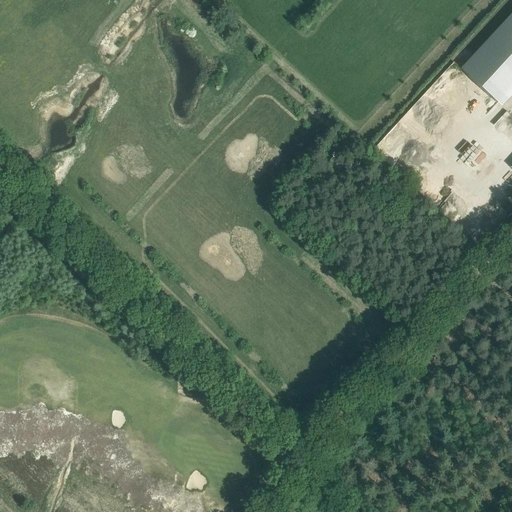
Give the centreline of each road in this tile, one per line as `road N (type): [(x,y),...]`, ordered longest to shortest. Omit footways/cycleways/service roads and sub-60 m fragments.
road 1 (track): [(0,167),(286,452)]
road 2 (track): [(298,465),(474,269)]
